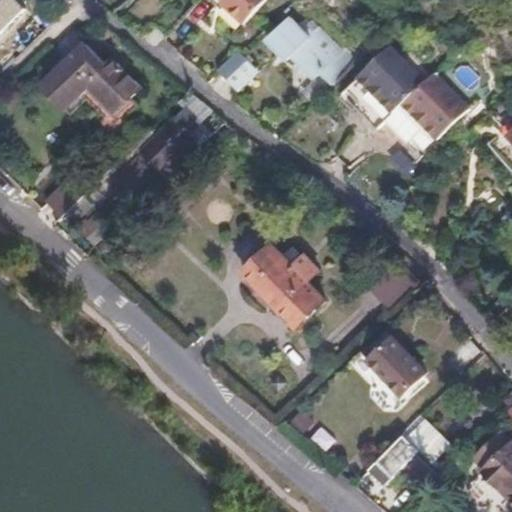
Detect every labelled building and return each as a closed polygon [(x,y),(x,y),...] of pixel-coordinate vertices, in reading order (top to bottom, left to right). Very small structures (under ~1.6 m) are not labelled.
[(0,0),(0,38),(28,6),(21,0),(0,0)] [(223,0),(225,1),(222,3),(246,26),(271,0),(223,0)] [(170,33),(189,14),(179,5),(160,23),(170,33)] [(344,76),(331,63),(308,42),(302,48),(295,41),(290,46),(278,36),(257,57),(276,76),(279,73),(301,94),(310,84),(323,97),(344,76)] [(102,71),(109,64),(84,41),(48,78),(74,105),(93,85),(104,73),(102,71)] [(386,125),(427,83),(392,49),(343,97),(378,132),(386,125)] [(241,93),(264,73),(243,50),(220,71),(241,93)] [(142,88),(113,60),(109,64),(102,71),(104,73),(93,85),(119,111),(142,88)] [(471,111),(436,75),(427,83),(386,125),(421,161),(471,111)] [(161,169),(193,139),(179,124),(147,154),(161,169)] [(101,241),(133,209),(105,179),(88,196),(72,211),(101,241)] [(72,211),(88,196),(79,187),(56,210),(64,219),(72,211)] [(444,234),(450,198),(422,193),(416,229),(444,234)] [(314,277),(322,270),(297,245),(283,259),(272,249),(251,269),(285,305),(304,324),(333,296),(314,277)] [(371,291),(387,307),(402,292),(385,276),(371,291)] [(511,331),(511,304),(492,323),(505,338),(511,331)] [(428,376),(395,342),(372,364),(363,355),(351,366),(372,387),(372,399),(385,413),(399,413),(425,388),(420,384),(428,376)] [(388,487),(420,454),(405,438),(372,472),(388,487)] [(511,511),(511,456),(506,451),(504,453),(493,442),(466,469),(477,480),(474,483),(503,511),(511,511)] [(442,476),(426,460),(410,477),(425,493),(442,476)]
